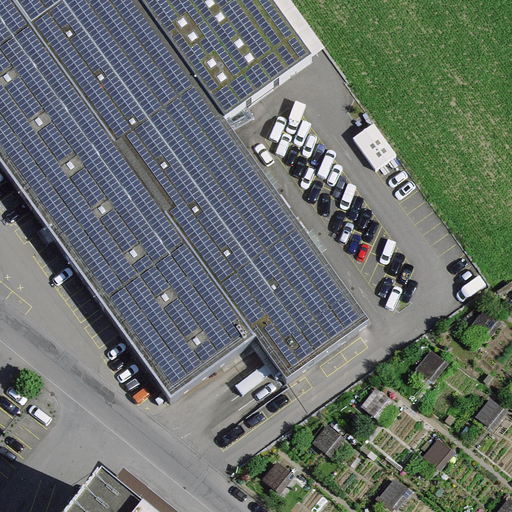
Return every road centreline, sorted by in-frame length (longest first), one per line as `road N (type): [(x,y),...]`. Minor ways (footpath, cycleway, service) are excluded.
road 1 (unknown): [(314,63),(260,112),(257,130),(393,336)]
road 2 (unknown): [(314,63),(354,159),(428,285),(428,301),(393,336)]
road 3 (unclassified): [(233,511),(0,320)]
road 4 (unknown): [(393,336),(198,483)]
